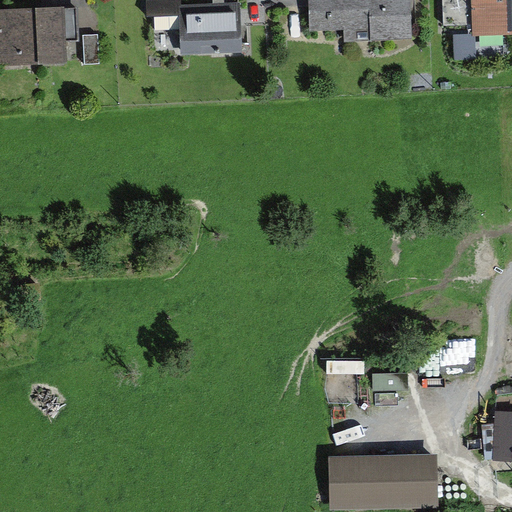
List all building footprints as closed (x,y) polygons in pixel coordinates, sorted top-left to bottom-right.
[(189,0),(154,0),(155,17),(189,16),(190,54),(257,52),(255,1),(190,3),(189,0)] [(316,0),(319,34),(376,30),(377,45),(424,42),(420,0),(316,0)] [(473,22),(472,0),(444,0),(446,24),(473,22)] [(511,0),(480,0),(483,34),(466,35),(468,59),(499,57),(498,42),(511,41),(511,0)] [(84,8),(0,11),(3,68),(74,65),(73,41),(85,40),(84,8)] [(156,53),(182,51),(180,28),(154,30),(156,53)] [(104,36),(90,37),(91,64),(106,63),(104,36)] [(443,509),(442,454),(331,455),(332,510),(443,509)]
